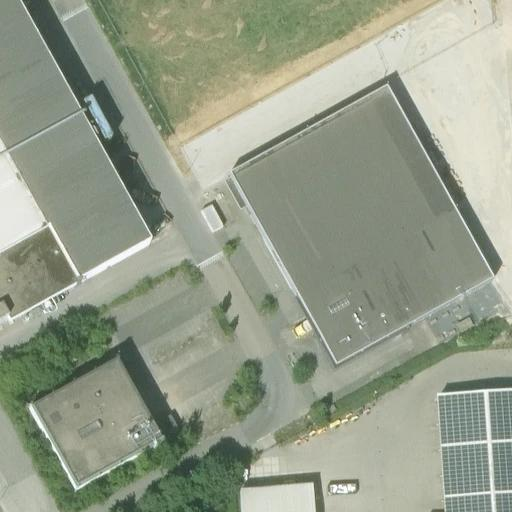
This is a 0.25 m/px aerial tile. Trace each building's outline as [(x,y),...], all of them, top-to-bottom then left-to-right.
[(0,0),(0,326),(73,289),(74,291),(78,289),(77,287),(149,247),(11,0),(0,0)] [(406,336),(404,332),(491,284),(385,90),(296,141),(228,179),(314,336),(311,338),(313,342),(317,340),(334,370),(399,334),(402,338),(406,336)] [(74,494),(161,445),(116,364),(28,411),(74,494)] [(446,511),(511,511),(511,392),(439,398),(446,511)] [(167,438),(177,432),(170,418),(159,425),(167,438)] [(240,511),(312,511),(310,487),(239,492),(240,511)]
